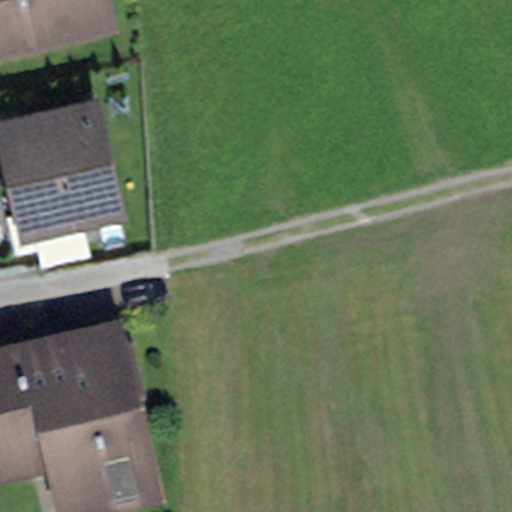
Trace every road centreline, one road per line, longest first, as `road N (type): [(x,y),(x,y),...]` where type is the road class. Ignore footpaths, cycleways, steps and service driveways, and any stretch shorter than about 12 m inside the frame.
road 1 (track): [(175,263),(511,175)]
road 2 (residential): [(0,303),(175,263)]
